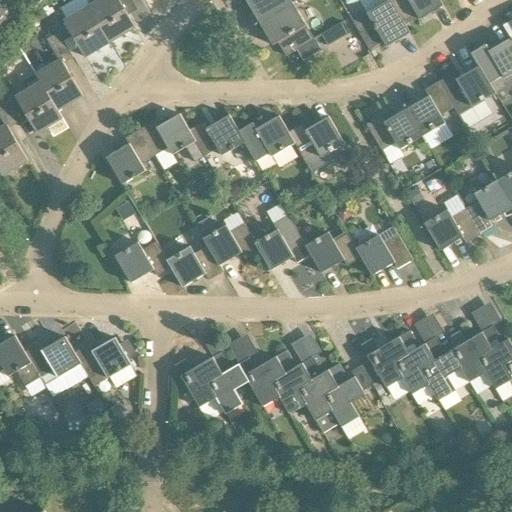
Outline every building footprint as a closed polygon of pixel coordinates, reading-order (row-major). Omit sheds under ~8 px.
[(110,44),(84,0),(77,0),(60,10),(55,13),(48,17),(58,33),(73,59),(83,54),(86,59),(110,44)] [(84,0),(110,44),(136,29),(119,0),(84,0)] [(260,23),(293,4),(291,0),(247,0),(260,23)] [(361,0),(359,2),(366,15),(353,23),(370,51),(384,43),(387,48),(410,35),(404,23),(391,1),(389,0),(361,0)] [(389,0),(391,1),(404,23),(417,16),(420,21),(444,7),(439,0),(389,0)] [(293,4),(260,23),(273,46),(279,43),(287,57),(299,50),(304,58),(320,49),(293,4)] [(48,17),(55,13),(52,8),(49,10),(47,7),(44,9),(48,17)] [(319,40),(325,50),(346,38),(340,28),(319,40)] [(73,59),(58,33),(46,40),(47,41),(59,63),(35,77),(40,84),(58,111),(83,97),(64,65),(73,59)] [(479,68),(487,81),(488,81),(501,73),(505,80),(511,75),(511,40),(490,52),(486,46),(471,55),(479,68)] [(487,81),(479,68),(458,80),(455,74),(440,83),(455,109),(468,101),(473,109),(496,95),(488,81),(487,81)] [(407,110),(423,138),(446,124),(450,132),(463,124),(455,109),(440,83),(426,91),(429,97),(407,110)] [(58,111),(40,84),(18,97),(12,87),(0,94),(3,99),(18,124),(28,119),(37,135),(63,120),(58,111)] [(18,124),(3,99),(0,100),(0,118),(5,127),(0,130),(0,172),(3,177),(29,162),(10,129),(18,124)] [(423,138),(407,110),(386,123),(382,117),(367,125),(383,152),(396,144),(400,151),(423,138)] [(140,130),(155,156),(169,148),(173,156),(186,148),(194,164),(204,158),(196,143),(196,142),(190,131),(181,116),(158,129),(154,122),(140,130)] [(246,144),(239,132),(240,132),(230,116),(208,129),(204,123),(190,131),(196,142),(196,143),(204,158),(219,149),(223,157),(246,144)] [(272,158),(295,145),(296,144),(289,133),(280,117),(257,130),(254,124),(240,132),(239,132),(246,144),(254,159),(268,151),(272,158)] [(296,144),(295,145),(310,171),(348,150),(329,118),(307,131),(304,125),(289,133),(296,144)] [(155,156),(140,130),(126,139),(130,145),(107,158),(123,185),(146,172),(142,164),(155,156)] [(203,174),(207,182),(215,178),(210,170),(203,174)] [(511,173),(498,182),(511,206),(511,173)] [(354,178),(358,186),(366,182),(361,174),(354,178)] [(466,211),(481,236),(495,228),(492,222),(511,210),(511,206),(498,182),(475,196),(480,203),(466,211)] [(419,185),(406,193),(413,205),(426,197),(419,185)] [(115,210),(123,222),(136,215),(128,202),(115,210)] [(137,208),(145,221),(154,216),(147,202),(137,208)] [(336,212),(342,222),(353,216),(347,206),(336,212)] [(481,236),(466,211),(452,219),(448,211),(425,225),(441,251),(463,238),(467,245),(481,236)] [(311,256),(306,247),(290,219),(277,227),(279,231),(256,244),(256,245),(260,252),(271,272),(294,259),(297,265),(311,256)] [(198,229),(209,247),(220,267),(242,255),(245,261),(260,252),(256,245),(256,244),(245,226),(231,234),(227,227),(219,231),(213,220),(198,229)] [(363,259),(357,250),(347,233),(333,241),(329,234),(306,247),(311,256),(322,274),(344,261),(348,268),(362,259),(363,259)] [(357,250),(363,259),(362,259),(372,277),(395,264),(398,270),(413,261),(398,235),(384,243),(380,236),(357,250)] [(171,269),(167,262),(157,243),(143,251),(139,244),(116,257),(131,284),(154,271),(158,278),(171,269)] [(167,262),(171,269),(172,269),(183,289),(205,276),(209,282),(224,273),(220,267),(209,247),(195,255),(191,248),(167,262)] [(78,345),(87,338),(76,324),(67,331),(78,345)] [(483,333),(490,345),(497,341),(498,335),(493,327),(483,333)] [(436,362),(433,356),(426,345),(417,350),(414,345),(415,340),(410,332),(400,338),(410,354),(394,363),(403,379),(413,396),(430,386),(421,370),(436,362)] [(493,351),(490,345),(483,333),(466,343),(460,332),(452,338),(451,341),(455,350),(452,352),(462,370),(470,384),(487,375),(477,359),(493,351)] [(0,373),(4,371),(9,378),(17,372),(26,386),(39,378),(31,364),(26,353),(16,336),(0,345),(0,373)] [(81,365),(75,354),(66,338),(43,351),(40,345),(26,353),(31,364),(39,378),(40,379),(54,371),(58,378),(81,365)] [(403,379),(394,363),(410,354),(400,338),(379,351),(373,340),(362,347),(387,389),(403,379)] [(426,345),(433,356),(441,351),(442,347),(437,338),(426,345)] [(75,354),(81,365),(94,388),(131,366),(116,339),(93,352),(90,346),(75,354)] [(511,361),(511,344),(510,340),(493,351),(477,359),(487,375),(496,391),(511,381),(511,379),(504,366),(511,361)] [(213,359),(220,370),(227,365),(229,361),(224,352),(213,359)] [(277,358),(284,370),(291,365),(293,360),(288,352),(277,358)] [(452,352),(436,362),(421,370),(430,386),(439,402),(457,392),(448,378),(462,370),(452,352)] [(238,366),(248,383),(263,408),(280,399),(271,384),(287,375),(284,370),(277,358),(257,370),(251,359),(238,366)] [(220,370),(213,359),(192,371),(186,361),(175,367),(208,422),(224,412),(208,384),(223,375),(220,370)] [(303,365),(310,376),(317,372),(318,367),(314,359),(303,365)] [(310,376),(303,365),(287,375),(271,384),(280,399),(290,415),(306,406),(297,391),(313,381),(310,376)] [(329,372),(336,383),(343,378),(345,373),(340,365),(329,372)] [(238,366),(223,375),(208,384),(224,412),(227,416),(244,406),(235,391),(248,383),(238,366)] [(339,424),(332,412),(324,397),(339,388),(336,383),(329,372),(313,381),(297,391),(306,406),(323,434),(339,424)] [(332,412),(339,424),(342,429),(359,418),(351,404),(365,396),(355,378),(339,388),(324,397),(332,412)] [(382,398),(387,395),(382,387),(377,390),(382,398)] [(103,404),(89,414),(98,426),(112,417),(103,404)] [(30,422),(23,410),(11,416),(18,429),(30,422)] [(135,424),(133,410),(115,412),(117,426),(135,424)] [(483,437),(488,445),(499,437),(495,430),(483,437)] [(445,439),(445,445),(451,448),(456,445),(456,439),(451,436),(445,439)] [(409,454),(403,445),(391,453),(397,462),(409,454)] [(411,447),(411,456),(424,455),(423,446),(411,447)] [(354,469),(358,467),(362,464),(355,455),(348,460),(352,466),(354,469)]
